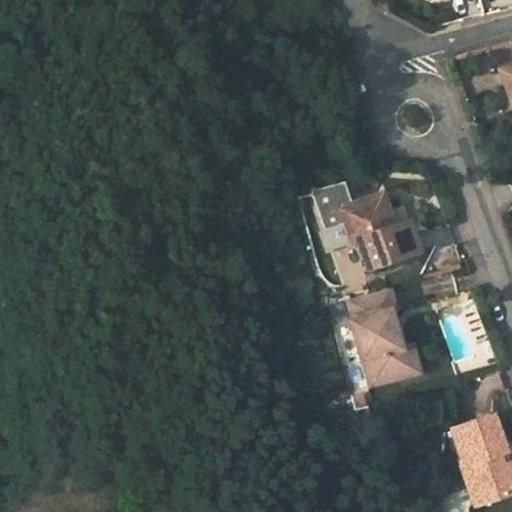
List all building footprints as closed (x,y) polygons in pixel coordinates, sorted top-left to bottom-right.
[(344,203),(358,199),(352,177),(318,186),(330,225),(349,220),(344,203)] [(400,222),(390,194),(388,190),(358,199),(344,203),(349,220),(354,238),(361,235),(370,264),(410,252),(406,235),(404,220),(400,222)] [(404,220),(400,204),(399,205),(395,193),(390,194),(400,222),(404,220)] [(400,204),(404,220),(406,219),(415,250),(423,248),(408,202),(400,204)] [(406,219),(404,220),(406,235),(410,252),(415,250),(406,219)] [(349,220),(330,225),(335,243),(354,238),(349,220)] [(401,345),(403,345),(393,306),(398,305),(393,285),(351,297),(356,317),(353,317),(364,357),(367,356),(372,376),(406,367),(401,345)] [(406,367),(372,376),(374,384),(421,370),(414,342),(403,345),(401,345),(406,367)] [(463,465),(470,487),(477,485),(483,503),(511,493),(511,465),(511,461),(504,464),(499,453),(506,451),(493,413),(453,428),(466,464),(463,465)] [(477,485),(470,487),(476,506),(483,503),(477,485)]
